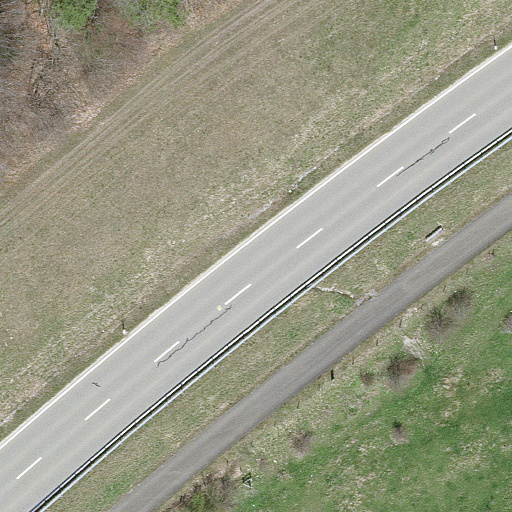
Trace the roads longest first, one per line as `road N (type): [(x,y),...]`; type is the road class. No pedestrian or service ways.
road 1 (primary): [(511,90),(262,274),(0,494)]
road 2 (track): [(511,226),(229,430),(135,511)]
